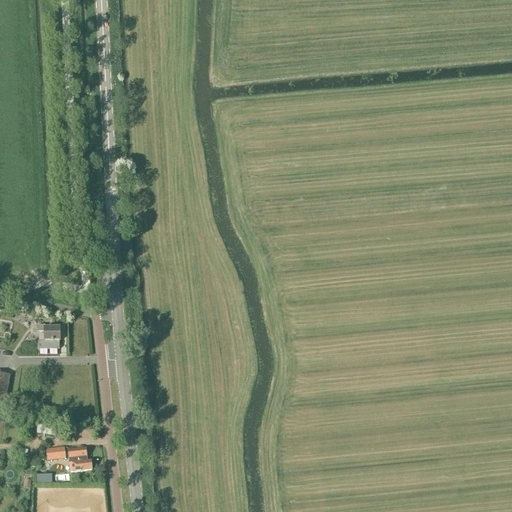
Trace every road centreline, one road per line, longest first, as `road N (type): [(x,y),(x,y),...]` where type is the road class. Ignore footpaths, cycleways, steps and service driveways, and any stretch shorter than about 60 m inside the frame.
road 1 (secondary): [(121,360),(101,0)]
road 2 (secondary): [(137,511),(121,360)]
road 3 (residential): [(102,361),(118,511)]
